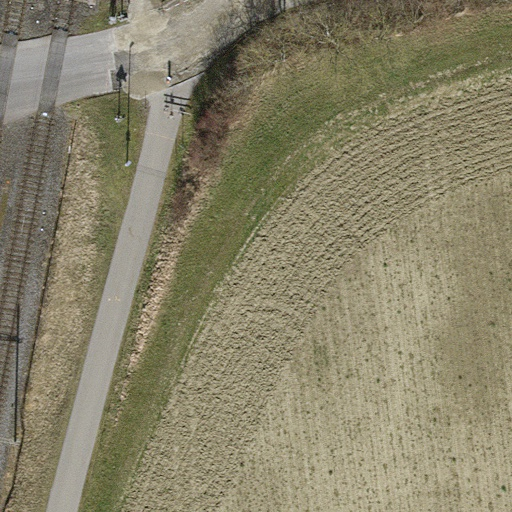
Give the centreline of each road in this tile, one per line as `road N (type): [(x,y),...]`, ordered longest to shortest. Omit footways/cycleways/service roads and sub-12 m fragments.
road 1 (track): [(67,511),(183,35)]
road 2 (tertiary): [(0,86),(155,48),(230,0)]
